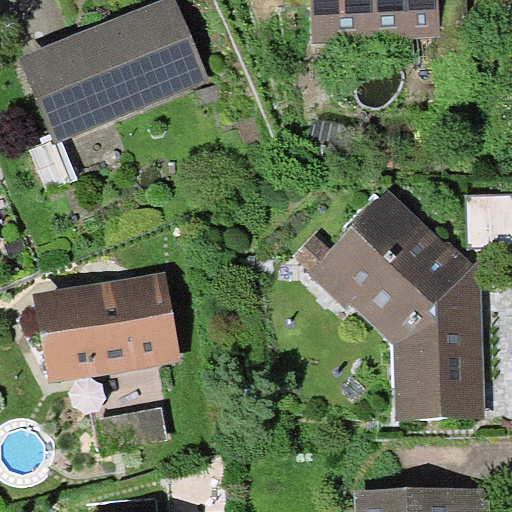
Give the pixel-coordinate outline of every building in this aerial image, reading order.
[(178,0),(158,0),(21,56),(54,139),(56,143),(62,140),(211,79),(178,0)] [(439,0),(311,0),(312,7),(313,42),(441,37),(439,0)] [(79,180),(62,140),(56,143),(54,139),(29,150),(48,193),(79,180)] [(485,420),(482,268),(389,189),(331,251),(312,272),(309,275),(346,310),(351,305),(395,343),(396,420),(485,420)] [(511,193),(467,195),(469,245),(511,244),(511,193)] [(296,257),(312,272),(331,251),(315,236),(296,257)] [(167,269),(35,291),(50,381),(182,359),(167,269)] [(163,408),(99,418),(104,448),(168,438),(163,408)] [(491,511),(490,486),(355,491),(356,511),(491,511)]
